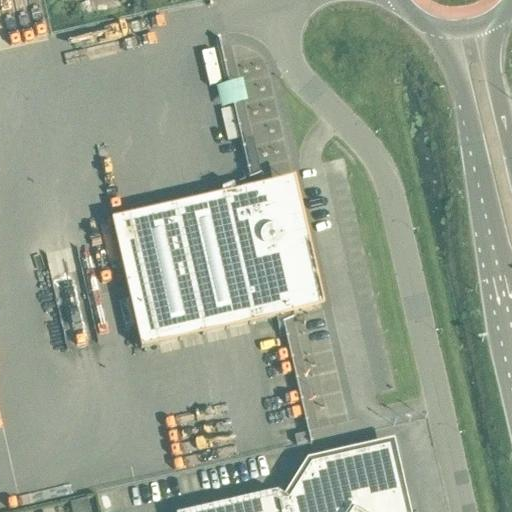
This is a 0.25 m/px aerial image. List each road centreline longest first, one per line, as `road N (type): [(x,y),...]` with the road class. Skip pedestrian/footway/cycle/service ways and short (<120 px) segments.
road 1 (residential): [(300,0),(275,7),(291,74),(382,173),(463,511)]
road 2 (primary): [(444,31),(511,330)]
road 3 (primary): [(511,155),(488,24)]
